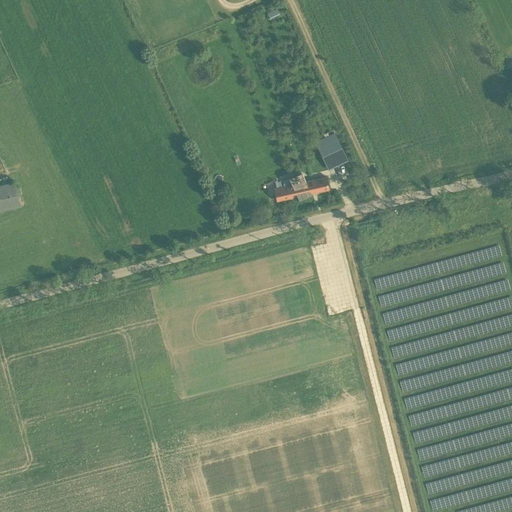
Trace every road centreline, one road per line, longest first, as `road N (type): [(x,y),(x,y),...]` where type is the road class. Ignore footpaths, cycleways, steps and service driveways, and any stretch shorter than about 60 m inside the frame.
road 1 (unclassified): [(511,174),(0,305)]
road 2 (track): [(387,204),(286,0)]
